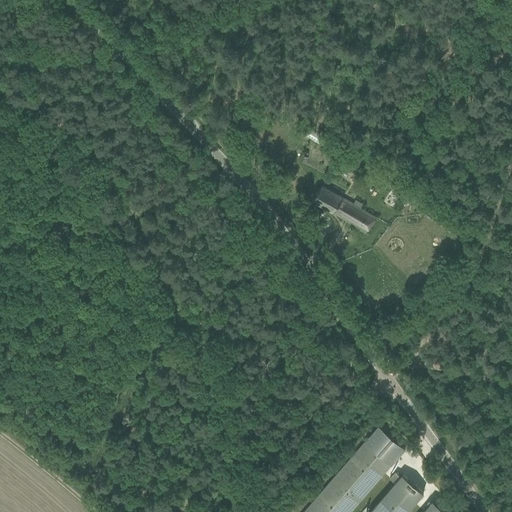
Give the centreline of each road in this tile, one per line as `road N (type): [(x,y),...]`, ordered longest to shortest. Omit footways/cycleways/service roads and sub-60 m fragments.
road 1 (tertiary): [(389,377),(288,239),(75,0)]
road 2 (unclassified): [(251,511),(389,377)]
road 3 (tertiary): [(485,511),(389,377)]
road 4 (track): [(94,511),(0,435)]
